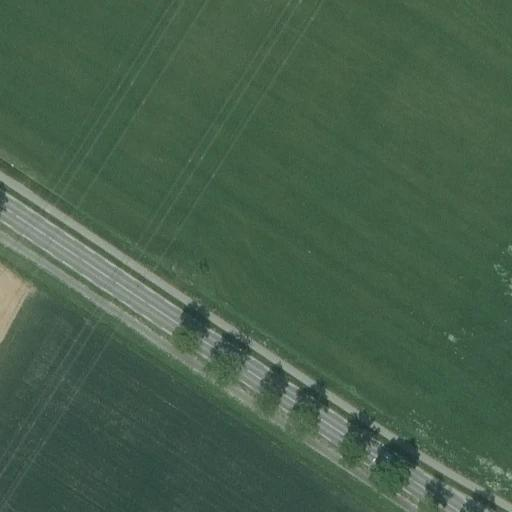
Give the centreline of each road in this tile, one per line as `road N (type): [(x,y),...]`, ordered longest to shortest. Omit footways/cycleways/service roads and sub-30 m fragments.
road 1 (primary): [(469,511),(0,199)]
road 2 (motorway): [(372,0),(253,86),(196,145),(127,270),(77,416)]
road 3 (motorway): [(511,160),(350,511)]
road 4 (motorway): [(406,511),(511,284)]
road 5 (primary): [(236,502),(77,416)]
road 6 (motorway): [(236,502),(193,498),(135,476),(84,478)]
